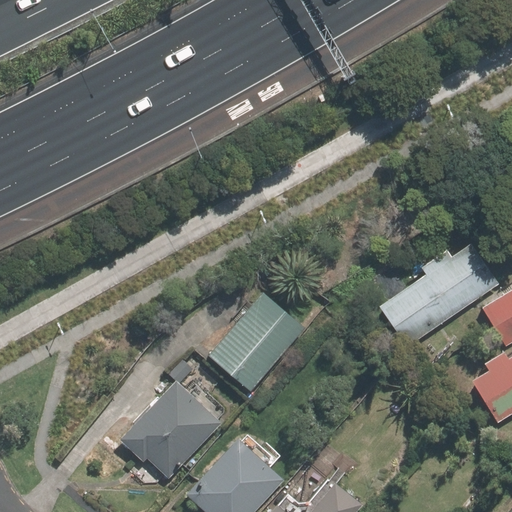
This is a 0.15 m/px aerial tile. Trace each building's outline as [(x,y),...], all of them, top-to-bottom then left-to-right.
[(475,242),(382,303),(410,345),(503,284),(475,242)] [(511,288),(484,306),(510,345),(511,343),(511,288)] [(266,291),(212,353),(254,389),(308,327),(266,291)] [(511,354),(473,378),(499,422),(511,414),(511,354)] [(181,376),(122,435),(146,459),(149,456),(171,477),(226,422),(181,376)] [(243,435),(192,493),(211,510),(209,511),(253,511),(287,475),(243,435)] [(294,511),(281,501),(271,511),(357,511),(367,502),(340,478),(309,511),(294,511)]
